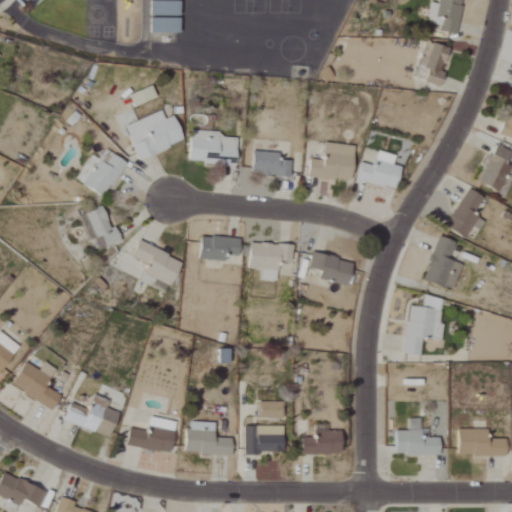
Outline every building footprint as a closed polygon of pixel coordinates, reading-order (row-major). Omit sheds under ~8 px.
[(430,3),(427,21),(440,24),(439,31),(455,35),(462,0),(437,0),(437,5),(430,3)] [(178,2),(161,3),(162,16),(179,16),(178,2)] [(179,35),(179,20),(150,20),(150,34),(179,35)] [(423,82),(439,88),(445,72),(441,71),(449,50),(426,42),(417,66),(428,70),(423,82)] [(511,97),(499,135),(511,139),(511,97)] [(137,159),(183,142),(173,116),(163,120),(160,112),(124,126),(137,159)] [(188,163),(235,164),(236,138),(218,138),(218,132),(189,131),(188,163)] [(307,176),(350,181),(354,147),(324,143),(322,161),(309,159),(307,176)] [(511,153),(495,145),(477,182),(504,196),(511,180),(511,168),(505,165),(511,153)] [(278,160),(278,152),(252,151),(251,174),(289,176),(290,160),(278,160)] [(399,167),(392,165),(394,155),(376,151),(373,166),(359,162),(356,180),(394,189),(399,167)] [(446,229),(466,238),(476,216),(473,215),(481,197),(465,189),(446,229)] [(94,238),(101,236),(105,247),(120,242),(115,226),(110,228),(102,207),(85,213),(94,238)] [(239,238),(199,237),(198,260),(224,261),(224,256),(238,256),(239,238)] [(422,280),(451,291),(460,265),(448,260),(454,243),(438,237),(422,280)] [(147,264),(139,280),(147,284),(150,277),(170,286),(181,262),(137,242),(131,256),(147,264)] [(292,262),(292,245),(248,244),(248,269),(260,269),(260,281),(276,281),(277,261),(292,262)] [(308,269),(319,270),(318,281),(347,285),(350,260),(310,255),(308,269)] [(54,370),(43,363),(39,371),(23,362),(10,387),(51,410),(60,396),(44,387),(54,370)] [(63,419),(108,438),(119,411),(91,400),(87,410),(70,403),(63,419)] [(257,418),(283,419),(283,403),(257,403),(257,418)] [(174,422),(149,418),(147,432),(128,429),(125,446),(169,453),(174,422)] [(394,431),(395,456),(439,455),(439,438),(420,438),(420,419),(407,419),(407,431),(394,431)] [(282,427),(243,426),(243,453),(282,454),(282,427)] [(505,456),(504,439),(485,440),(485,429),(456,430),(457,457),(505,456)] [(213,438),(213,430),(184,430),(184,454),(229,455),(230,439),(213,438)] [(301,455),(340,456),(340,430),(314,430),(314,438),(301,438),(301,455)] [(20,500),(39,507),(45,490),(0,474),(0,498),(18,505),(20,500)] [(54,511),(93,511),(59,500),(54,511)]
